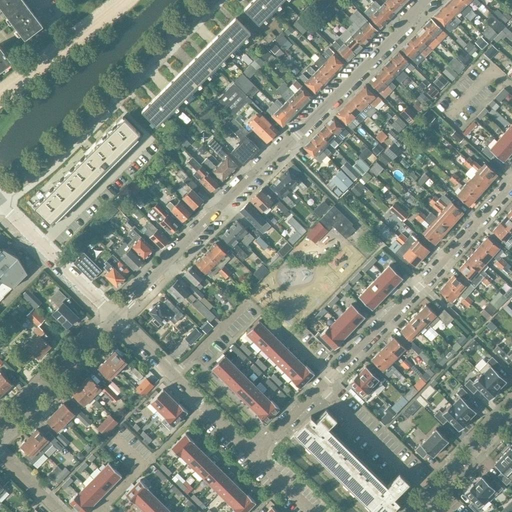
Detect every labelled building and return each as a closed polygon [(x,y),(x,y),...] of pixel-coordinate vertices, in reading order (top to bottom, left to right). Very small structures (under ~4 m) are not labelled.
[(21,0),(0,0),(0,7),(4,13),(21,0)] [(41,24),(34,15),(34,14),(35,13),(34,11),(32,9),(31,10),(30,9),(22,0),(21,0),(4,13),(24,39),(42,25),(42,24),(41,24)] [(259,23),(281,0),(253,0),(245,9),(259,23)] [(402,5),(396,0),(385,0),(384,2),(394,13),(402,5)] [(462,0),(449,0),(448,1),(459,12),(464,17),(468,13),(472,10),(466,4),(462,0)] [(394,13),(384,2),(380,6),(375,1),(371,4),(387,20),(394,13)] [(455,16),(459,12),(448,1),(441,9),(452,19),(457,24),(460,21),(455,16)] [(316,13),(322,7),(317,2),(311,8),(316,13)] [(387,20),(371,4),(364,11),(369,17),(380,28),(387,20)] [(307,20),(313,14),(307,8),(301,15),(307,20)] [(448,23),(452,19),(441,9),(433,16),(444,27),(450,32),(453,28),(448,23)] [(377,31),(366,20),(361,15),(354,23),(359,28),(369,38),(377,31)] [(226,56),(249,32),(235,18),(212,41),(226,56)] [(300,19),(294,25),(301,32),(307,26),(300,19)] [(431,19),(423,27),(434,37),(439,42),(443,38),(446,35),(441,30),(431,19)] [(499,21),(492,28),(493,29),(498,34),(504,27),(500,22),(499,21)] [(369,38),(359,28),(354,23),(350,26),(346,30),(362,46),(369,38)] [(287,37),(295,29),(290,25),(283,33),(287,37)] [(439,42),(434,37),(423,27),(416,34),(432,50),(439,42)] [(362,46),(346,30),(342,34),(339,37),(344,42),(355,53),(362,46)] [(492,30),(485,37),(490,42),(497,34),(492,30)] [(432,50),(416,34),(408,41),(419,52),(424,57),(432,50)] [(282,46),(288,40),(283,36),(278,41),(282,46)] [(477,50),(469,42),(466,44),(459,37),(456,40),(471,55),(477,50)] [(487,44),(480,37),(475,43),(481,49),(487,44)] [(202,79),(226,56),(212,41),(189,64),(202,79)] [(355,53),(344,42),(340,46),(335,41),(332,44),(337,50),(336,50),(347,60),(355,53)] [(408,41),(401,49),(412,60),(412,59),(417,64),(420,61),(424,57),(419,52),(408,41)] [(279,49),(273,43),(268,48),(274,54),(279,49)] [(0,70),(11,62),(0,46),(0,70)] [(492,46),(488,50),(493,55),(497,50),(492,46)] [(344,63),(333,53),(328,48),(325,51),(330,56),(326,60),(337,71),(344,63)] [(472,59),(461,49),(455,56),(465,66),(472,59)] [(265,61),(271,55),(266,50),(260,56),(265,61)] [(409,62),(398,52),(391,59),(401,70),(405,66),(410,71),(414,68),(408,63),(409,62)] [(337,71),(326,60),(321,55),(318,59),(323,64),(319,68),(329,78),(337,71)] [(258,72),(266,64),(258,57),(251,65),(258,72)] [(406,75),(401,70),(391,59),(383,67),(394,77),(399,83),(406,75)] [(179,101),(202,79),(189,64),(165,87),(179,101)] [(248,80),(256,71),(250,65),(242,73),(248,80)] [(329,78),(319,68),(315,72),(310,67),(306,70),(311,75),(322,86),(329,78)] [(390,81),(394,77),(383,67),(376,74),(387,85),(392,90),(395,86),(390,81)] [(241,87),(248,80),(242,73),(235,81),(241,87)] [(322,86),(311,75),(307,79),(302,74),(299,77),(304,82),(304,83),(315,93),(322,86)] [(382,89),(387,85),(376,74),(368,82),(379,92),(384,97),(388,94),(382,89)] [(442,77),(435,84),(440,89),(447,82),(442,77)] [(312,96),(301,85),(301,86),(295,81),(292,84),(298,89),(293,93),(304,104),(312,96)] [(259,112),(261,110),(234,82),(216,100),(248,132),(252,128),(266,142),(277,131),(259,112)] [(382,100),(366,84),(358,92),(374,108),(382,100)] [(156,125),(179,101),(165,87),(142,110),(156,125)] [(431,98),(437,91),(433,87),(426,93),(431,98)] [(304,104),(293,93),(288,88),(285,91),(285,92),(282,96),(281,95),(286,100),(297,111),(304,104)] [(495,98),(500,102),(508,93),(503,88),(495,98)] [(374,108),(358,92),(351,99),(361,110),(366,115),(374,108)] [(297,111),(286,100),(282,105),(277,99),(274,103),(279,108),(289,119),(297,111)] [(357,114),(361,110),(351,99),(343,107),(354,118),(359,123),(363,119),(357,114)] [(492,100),(488,104),(494,110),(499,106),(492,100)] [(289,119),(279,108),(274,103),(270,107),(266,110),(272,115),(271,116),(282,126),(289,119)] [(350,122),(354,118),(343,107),(336,114),(347,125),(352,130),(355,127),(350,122)] [(406,112),(402,116),(408,122),(409,123),(416,116),(409,109),(406,112)] [(433,117),(426,111),(421,118),(427,124),(433,117)] [(206,127),(215,118),(211,114),(202,123),(206,127)] [(124,117),(34,207),(49,222),(140,133),(124,117)] [(333,117),(325,125),(336,135),(341,141),(345,137),(348,133),(343,128),(333,117)] [(405,125),(397,117),(391,124),(399,131),(405,125)] [(258,148),(245,135),(248,133),(233,118),(226,124),(241,139),(239,141),(240,143),(231,152),(243,164),(244,162),(247,162),(249,160),(249,158),(252,154),(253,155),(257,151),(257,150),(258,148)] [(197,121),(193,125),(199,131),(203,127),(197,121)] [(462,133),(465,136),(476,124),(473,122),(462,133)] [(336,135),(325,125),(318,132),(329,143),(333,139),(338,144),(341,141),(336,135)] [(381,142),(387,136),(382,131),(376,137),(381,142)] [(398,137),(392,131),(387,135),(394,141),(398,137)] [(462,138),(454,131),(451,135),(458,142),(462,138)] [(325,147),(329,143),(318,132),(311,139),(321,150),(326,155),(330,152),(325,147)] [(511,150),(511,140),(504,133),(497,141),(510,153),(511,150)] [(190,144),(181,135),(176,140),(185,149),(190,144)] [(237,166),(220,149),(221,147),(212,138),(207,143),(223,159),(220,163),(230,173),(237,166)] [(326,155),(321,150),(311,139),(303,147),(314,158),(314,157),(319,163),(326,155)] [(169,146),(175,152),(181,146),(175,140),(169,146)] [(510,153),(497,141),(489,149),(485,145),(481,150),(490,159),(495,154),(503,161),(510,153)] [(402,148),(396,142),(393,145),(400,150),(402,148)] [(392,158),(400,150),(393,145),(386,153),(392,158)] [(377,158),(369,150),(362,157),(370,166),(377,158)] [(390,160),(384,154),(379,159),(386,165),(390,160)] [(218,183),(192,157),(187,162),(196,171),(192,175),(198,180),(199,179),(200,180),(210,191),(212,190),(213,190),(215,188),(216,186),(218,183)] [(496,173),(485,163),(481,167),(475,161),(474,163),(468,157),(466,160),(472,166),(478,171),(489,181),(496,173)] [(230,173),(220,163),(216,167),(206,158),(203,162),(222,181),(230,173)] [(369,167),(361,159),(353,167),(361,175),(369,167)] [(472,166),(466,160),(463,163),(469,169),(472,166)] [(350,166),(344,172),(354,181),(359,175),(350,166)] [(306,186),(295,176),(288,169),(284,173),(283,173),(280,175),(280,177),(291,189),(297,183),(303,189),(306,186)] [(489,181),(478,171),(471,179),(482,189),(489,181)] [(335,179),(332,181),(344,192),(346,190),(352,183),(341,172),(335,179)] [(367,172),(361,179),(365,183),(371,177),(367,172)] [(455,184),(460,178),(454,173),(449,179),(455,184)] [(194,192),(199,188),(187,176),(179,184),(188,193),(183,198),(193,208),(194,208),(195,209),(199,205),(198,204),(202,200),(194,192)] [(286,195),(291,189),(280,177),(279,178),(277,178),(275,181),(275,182),(271,186),(292,208),(296,204),(286,195)] [(482,189),(471,179),(464,187),(475,197),(482,189)] [(129,200),(141,188),(135,182),(123,194),(129,200)] [(363,191),(357,185),(351,191),(358,197),(363,191)] [(475,197),(464,187),(456,195),(468,205),(475,197)] [(289,210),(276,197),(274,200),(262,189),(250,201),(262,212),(269,205),(272,208),(276,205),(285,214),(289,210)] [(463,211),(444,194),(440,198),(439,197),(438,198),(435,195),(432,198),(444,209),(455,219),(463,211)] [(118,208),(124,201),(120,197),(113,204),(118,208)] [(455,219),(444,209),(432,198),(429,202),(433,205),(432,206),(440,213),(437,217),(448,227),(455,219)] [(191,212),(180,201),(174,206),(170,202),(166,206),(182,221),(191,212)] [(267,222),(248,203),(240,211),(259,230),(267,222)] [(320,217),(328,208),(324,203),(315,212),(320,217)] [(178,225),(163,210),(163,211),(160,208),(161,207),(157,204),(153,208),(157,212),(157,211),(160,214),(156,218),(155,219),(170,233),(171,233),(172,234),(176,230),(174,229),(178,225)] [(409,215),(396,204),(391,209),(404,221),(409,215)] [(352,224),(333,205),(319,219),(328,228),(332,225),(345,239),(355,229),(351,225),(352,224)] [(427,216),(421,210),(418,214),(424,219),(427,216)] [(424,219),(418,214),(415,217),(421,223),(424,219)] [(511,232),(511,219),(507,215),(500,222),(511,233),(511,232)] [(296,230),(287,239),(292,244),(306,230),(292,216),(287,221),(296,230)] [(448,227),(437,217),(430,224),(441,235),(448,227)] [(128,244),(144,259),(145,258),(146,258),(149,256),(149,254),(153,250),(140,236),(142,233),(129,220),(125,224),(131,230),(128,234),(133,239),(128,244)] [(169,240),(149,221),(145,226),(148,229),(145,232),(161,248),(169,240)] [(253,238),(237,222),(233,225),(232,225),(230,227),(230,229),(229,229),(240,239),(246,246),(253,238)] [(511,233),(500,222),(493,231),(504,241),(509,236),(511,239),(511,233)] [(306,235),(314,243),(325,230),(318,223),(306,235)] [(99,232),(92,224),(87,228),(95,236),(99,232)] [(441,235),(430,224),(423,233),(434,243),(441,235)] [(247,256),(235,244),(240,239),(229,229),(229,230),(227,230),(226,232),(226,233),(222,237),(238,253),(236,255),(242,261),(247,256)] [(429,249),(411,233),(407,238),(401,233),(398,236),(421,257),(429,249)] [(93,242),(86,234),(80,241),(87,248),(93,242)] [(421,257),(398,236),(395,239),(401,245),(394,253),(407,264),(409,261),(414,265),(421,257)] [(268,245),(260,237),(255,241),(264,249),(268,245)] [(499,247),(487,237),(480,245),(492,255),(499,247)] [(143,260),(128,245),(123,250),(118,244),(113,249),(134,270),(138,265),(139,265),(142,263),(142,261),(143,260)] [(227,255),(215,244),(214,245),(212,245),(210,247),(210,249),(206,253),(217,265),(227,255)] [(492,255),(480,245),(473,252),(485,263),(492,255)] [(277,252),(282,257),(287,252),(282,247),(277,252)] [(27,273),(17,257),(2,248),(1,249),(1,250),(0,248),(0,300),(4,297),(0,294),(9,285),(13,287),(13,286),(26,273),(26,274),(27,273)] [(483,270),(488,265),(485,263),(473,252),(466,260),(490,281),(492,278),(483,270)] [(100,270),(83,253),(73,263),(91,280),(100,270)] [(217,265),(206,253),(201,258),(199,258),(197,260),(197,262),(196,263),(207,275),(217,265)] [(271,268),(281,258),(276,254),(267,264),(271,268)] [(128,271),(112,255),(105,263),(107,264),(105,267),(109,271),(105,275),(117,287),(118,286),(119,285),(120,285),(121,284),(122,283),(122,281),(125,279),(124,278),(123,276),(128,271)] [(490,281),(466,260),(459,268),(463,272),(461,275),(474,286),(474,287),(480,280),(486,285),(490,281)] [(498,260),(495,264),(501,269),(504,266),(498,260)] [(262,265),(254,274),(260,279),(263,276),(268,270),(265,267),(262,265)] [(389,265),(381,273),(394,286),(402,277),(389,265)] [(232,273),(224,266),(221,269),(228,276),(232,273)] [(198,282),(203,277),(192,267),(191,268),(190,268),(187,270),(187,271),(184,275),(200,289),(203,286),(198,282)] [(228,276),(221,269),(218,272),(225,279),(228,276)] [(394,286),(381,273),(374,281),(387,293),(394,286)] [(474,286),(461,275),(458,278),(454,275),(446,282),(458,293),(463,298),(474,286)] [(215,317),(196,298),(177,280),(168,289),(180,301),(187,293),(189,295),(186,298),(191,303),(210,321),(215,317)] [(387,293),(374,281),(366,288),(379,301),(387,293)] [(458,293),(446,282),(439,290),(451,301),(458,293)] [(204,296),(193,285),(188,289),(199,300),(199,301),(200,302),(205,298),(203,297),(204,296)] [(511,288),(510,287),(503,295),(507,299),(511,293),(511,288)] [(379,301),(366,288),(358,296),(371,309),(379,301)] [(77,317),(61,302),(66,297),(58,290),(50,298),(59,307),(53,313),(67,327),(77,317)] [(498,309),(507,300),(501,294),(492,303),(498,309)] [(470,304),(464,298),(461,301),(467,307),(470,304)] [(511,303),(509,301),(503,307),(511,316),(511,303)] [(172,315),(159,303),(156,306),(155,305),(154,306),(152,305),(149,308),(150,311),(149,311),(156,318),(153,321),(158,326),(161,323),(162,325),(172,315)] [(351,303),(343,312),(356,324),(364,316),(351,303)] [(487,319),(496,309),(489,303),(480,312),(487,319)] [(438,316),(436,314),(426,304),(417,313),(430,325),(431,327),(439,319),(447,325),(450,322),(441,313),(438,316)] [(177,313),(180,310),(176,305),(172,309),(177,313)] [(213,309),(210,312),(216,318),(219,315),(213,309)] [(454,318),(444,309),(441,313),(450,322),(454,318)] [(38,359),(50,346),(46,342),(50,338),(38,326),(44,320),(33,310),(27,316),(38,327),(34,332),(38,336),(21,353),(28,361),(34,355),(38,359)] [(356,324),(343,312),(336,319),(349,332),(356,324)] [(430,325),(417,313),(409,322),(419,331),(422,334),(430,325)] [(349,332),(336,319),(329,327),(328,326),(342,340),(343,340),(342,339),(349,332)] [(254,341),(266,328),(258,320),(246,333),(254,341)] [(419,331),(409,322),(401,330),(410,340),(419,331)] [(490,322),(486,326),(491,331),(495,327),(490,322)] [(318,332),(314,336),(327,348),(330,344),(334,349),(342,340),(328,326),(320,334),(318,332)] [(191,344),(201,334),(195,328),(185,339),(191,344)] [(261,349),(274,336),(266,328),(254,341),(261,349)] [(456,342),(452,347),(456,351),(467,340),(463,335),(456,342)] [(269,356),(282,343),(274,336),(261,349),(269,356)] [(405,348),(394,337),(386,345),(398,355),(405,348)] [(422,350),(413,341),(409,345),(418,354),(422,350)] [(277,364),(290,351),(282,343),(269,356),(277,364)] [(398,355),(386,345),(379,352),(390,363),(398,355)] [(511,347),(506,354),(497,345),(493,349),(508,364),(511,359),(511,347)] [(452,347),(444,356),(447,360),(456,351),(452,347)] [(126,362),(115,351),(114,352),(113,352),(111,355),(111,356),(107,360),(118,371),(126,362)] [(284,371),(297,358),(290,351),(277,364),(284,371)] [(390,363),(379,352),(372,360),(383,370),(390,363)] [(429,359),(422,352),(418,355),(426,363),(429,359)] [(439,352),(435,356),(437,359),(436,360),(442,365),(447,360),(439,352)] [(219,376),(232,363),(224,355),(211,368),(219,376)] [(500,365),(491,357),(486,362),(487,362),(478,371),(498,390),(497,389),(506,381),(495,371),(500,365)] [(291,380),(306,365),(305,365),(305,366),(297,358),(284,371),(292,379),(291,379),(291,380)] [(406,371),(412,364),(406,358),(399,364),(406,371)] [(118,371),(107,360),(102,364),(101,364),(99,367),(99,368),(98,369),(109,380),(118,371)] [(227,383),(240,370),(232,363),(219,376),(227,383)] [(314,373),(306,365),(291,380),(299,388),(314,373)] [(357,373),(356,374),(372,389),(373,390),(374,391),(382,382),(380,381),(366,366),(358,374),(357,373)] [(395,369),(393,372),(398,377),(401,374),(395,369)] [(235,391),(247,378),(240,370),(227,383),(235,391)] [(498,390),(478,371),(480,374),(472,382),(469,379),(464,384),(473,393),(478,388),(489,399),(498,390)] [(12,384),(1,373),(0,373),(0,390),(3,394),(7,389),(8,389),(11,386),(10,386),(12,384)] [(356,374),(348,382),(349,383),(357,391),(352,395),(361,404),(366,399),(365,398),(373,390),(372,389),(356,374)] [(101,388),(89,377),(88,378),(87,378),(84,381),(85,382),(81,386),(92,397),(101,388)] [(242,399),(255,386),(247,378),(235,391),(242,399)] [(143,396),(153,385),(146,379),(136,389),(143,396)] [(121,391),(112,382),(107,387),(116,396),(121,391)] [(92,397),(81,386),(77,390),(76,390),(73,393),(73,394),(72,395),(83,406),(92,397)] [(118,398),(106,386),(101,390),(113,403),(118,398)] [(250,406),(263,393),(255,386),(242,399),(250,406)] [(461,387),(456,393),(460,396),(451,405),(451,404),(450,404),(467,421),(468,421),(467,420),(475,411),(465,401),(470,396),(461,387)] [(158,409),(170,396),(163,389),(150,402),(158,409)] [(257,415),(271,400),(270,400),(263,393),(250,406),(257,413),(257,414),(257,415)] [(429,402),(420,394),(414,399),(415,399),(420,405),(424,408),(429,402)] [(165,418),(179,403),(178,404),(170,396),(158,409),(165,417),(164,418),(165,418)] [(279,408),(271,400),(257,415),(265,423),(279,408)] [(396,401),(391,406),(396,411),(401,405),(396,401)] [(412,402),(407,407),(413,412),(418,407),(412,402)] [(173,426),(187,411),(179,403),(165,418),(173,426)] [(59,408),(55,412),(65,423),(66,423),(70,427),(73,423),(69,419),(74,414),(68,408),(63,404),(62,405),(61,404),(59,407),(59,408)] [(467,421),(450,404),(442,413),(439,410),(434,415),(443,424),(448,419),(459,430),(467,421)] [(386,413),(379,420),(384,425),(396,413),(388,406),(384,411),(386,413)] [(387,486),(358,457),(328,427),(331,423),(332,424),(336,419),(326,408),(318,416),(319,417),(316,421),(310,415),(293,433),(298,437),(320,459),(356,494),(374,511),(389,511),(399,502),(394,497),(400,491),(401,492),(410,483),(399,473),(391,482),(387,486)] [(65,423),(55,412),(51,416),(50,416),(47,419),(47,420),(46,421),(57,431),(65,423)] [(91,422),(81,413),(77,417),(87,427),(91,422)] [(105,436),(117,423),(110,415),(97,428),(105,436)] [(435,428),(419,444),(414,450),(422,458),(428,452),(432,457),(448,441),(442,435),(441,434),(435,428)] [(33,434),(29,438),(40,449),(44,453),(52,445),(59,452),(64,447),(55,439),(48,432),(44,436),(37,429),(36,430),(35,430),(33,433),(33,434)] [(179,456),(193,441),(185,433),(171,448),(179,456)] [(68,442),(60,434),(55,439),(64,447),(68,442)] [(44,453),(40,449),(29,438),(25,442),(24,442),(21,445),(21,446),(20,447),(27,453),(24,456),(32,464),(44,453)] [(188,463),(200,450),(193,442),(194,441),(193,441),(179,456),(180,455),(188,463)] [(511,448),(510,447),(502,455),(511,465),(511,448)] [(195,470),(208,457),(200,450),(188,463),(195,470)] [(511,477),(511,465),(502,455),(494,464),(501,471),(497,476),(506,485),(511,480),(510,480),(511,477)] [(203,478),(216,465),(208,457),(195,470),(203,478)] [(121,475),(108,462),(101,470),(114,483),(121,475)] [(211,485),(223,472),(216,465),(203,478),(211,485)] [(114,483),(101,470),(93,478),(106,491),(114,483)] [(58,484),(66,475),(62,471),(53,479),(58,484)] [(218,493),(231,480),(223,472),(211,485),(218,493)] [(481,476),(473,484),(473,485),(488,500),(489,501),(497,493),(498,493),(502,488),(493,479),(489,484),(481,476)] [(106,491),(93,478),(85,486),(98,498),(106,491)] [(133,502),(148,488),(140,480),(125,494),(133,502)] [(226,500),(239,487),(231,480),(218,493),(226,500)] [(473,485),(473,484),(464,492),(472,501),(468,505),(474,511),(478,511),(482,509),(480,508),(488,500),(473,485)] [(98,498),(85,486),(78,493),(77,492),(77,493),(91,507),(92,507),(91,506),(98,498)] [(233,509),(247,494),(246,495),(239,487),(226,500),(233,508),(233,509)] [(142,509),(155,496),(147,489),(148,488),(133,502),(134,502),(134,501),(142,509)] [(86,511),(91,507),(77,493),(69,501),(80,511),(86,511)] [(236,511),(245,511),(255,502),(247,494),(233,509),(236,511)] [(145,511),(153,511),(162,504),(155,496),(142,509),(145,511)]
